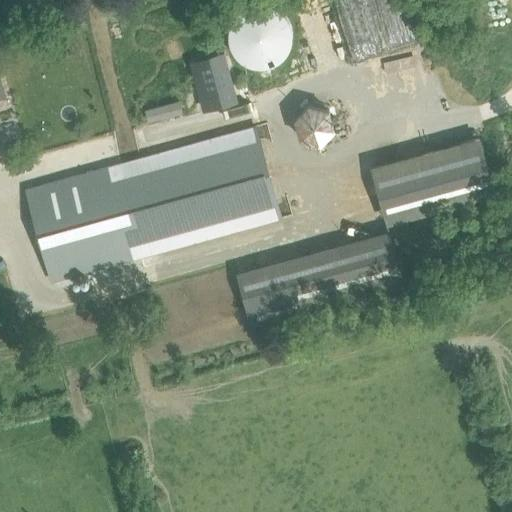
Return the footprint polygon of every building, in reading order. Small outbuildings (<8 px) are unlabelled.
[(285,17),(283,14),(281,11),(278,9),(275,7),(272,5),(269,4),(266,3),(262,3),(259,2),(256,2),(254,3),(250,3),(246,5),(242,7),(238,9),(235,12),(232,16),(230,19),(228,23),(226,28),(226,33),(226,37),(227,43),(228,47),(230,51),(233,55),(237,59),(240,62),(245,65),(249,66),(253,67),(258,68),(262,67),(267,66),(271,65),(276,62),(279,60),(283,56),(286,52),(289,47),(290,43),(291,38),(291,34),(290,30),(290,26),(288,23),(287,20),(285,17)] [(409,49),(408,35),(391,37),(392,51),(409,49)] [(511,47),(503,48),(505,63),(511,62),(511,47)] [(234,66),(232,64),(230,62),(228,60),(226,58),(224,57),(221,56),(219,56),(217,55),(214,55),(212,55),(210,55),(207,56),(204,57),(201,58),(199,60),(196,62),(194,65),(193,67),(191,71),(190,74),(189,78),(189,81),(190,85),(191,88),(192,91),(194,94),(198,97),(200,99),(204,101),(207,102),(210,103),(213,103),(216,103),(220,102),(223,101),(227,99),(229,97),(232,95),(234,92),(236,88),(237,85),(238,82),(238,79),(237,76),(237,73),(236,70),(235,68),(234,66)] [(298,82),(285,89),(294,105),(307,98),(298,82)] [(372,111),(422,111),(422,95),(372,95),(372,111)] [(26,189),(51,281),(279,219),(254,126),(26,189)]
